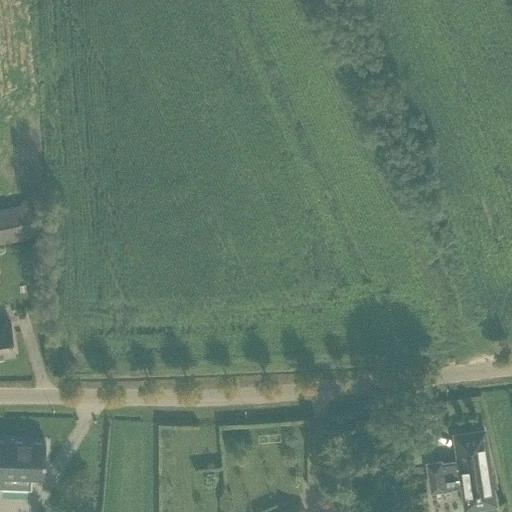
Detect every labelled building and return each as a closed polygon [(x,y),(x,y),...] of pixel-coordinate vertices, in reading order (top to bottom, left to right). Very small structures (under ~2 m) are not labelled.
[(34,203),(0,209),(0,242),(40,234),(34,203)] [(0,354),(14,352),(10,322),(0,323),(0,354)] [(458,461),(440,464),(441,475),(459,472),(462,486),(465,508),(495,504),(492,487),(495,487),(493,471),(490,471),(484,430),(454,434),(458,460),(458,461)] [(0,489),(31,490),(32,476),(44,477),(45,442),(0,440),(0,489)] [(305,511),(302,503),(281,511),(305,511)]
